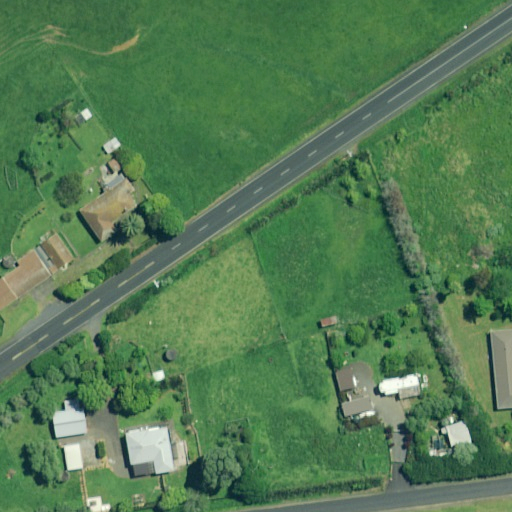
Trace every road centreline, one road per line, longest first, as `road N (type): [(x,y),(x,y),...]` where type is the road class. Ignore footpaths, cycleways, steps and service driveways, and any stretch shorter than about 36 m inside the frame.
road 1 (unclassified): [(511,18),(0,374)]
road 2 (unclassified): [(511,482),(281,511)]
